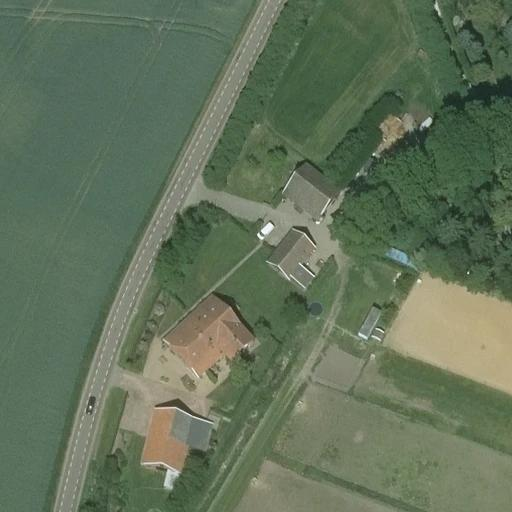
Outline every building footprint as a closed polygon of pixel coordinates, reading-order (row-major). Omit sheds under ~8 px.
[(306,168),(281,199),(316,225),(340,195),(306,168)] [(289,284),(314,252),(292,235),(267,267),(289,284)] [(231,366),(253,346),(211,301),(189,321),(223,357),(231,366)] [(223,357),(189,321),(164,345),(197,381),(223,357)] [(182,480),(189,452),(206,455),(212,428),(153,414),(140,469),(182,480)]
